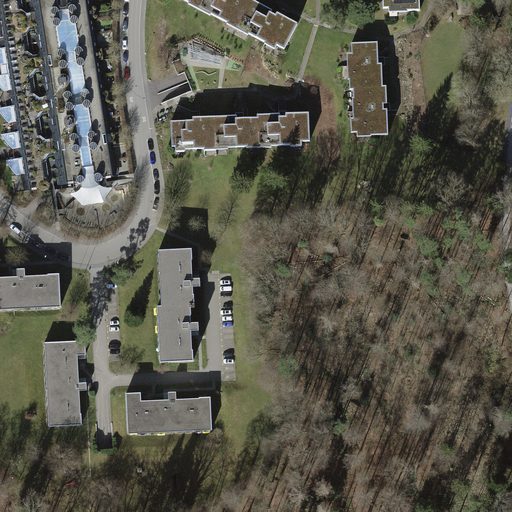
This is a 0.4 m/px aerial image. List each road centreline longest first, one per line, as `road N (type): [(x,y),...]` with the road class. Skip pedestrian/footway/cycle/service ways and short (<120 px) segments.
road 1 (residential): [(137,0),(133,53),(148,197),(135,233),(109,251),(73,251),(0,204)]
road 2 (track): [(364,511),(349,358),(383,258),(354,201)]
